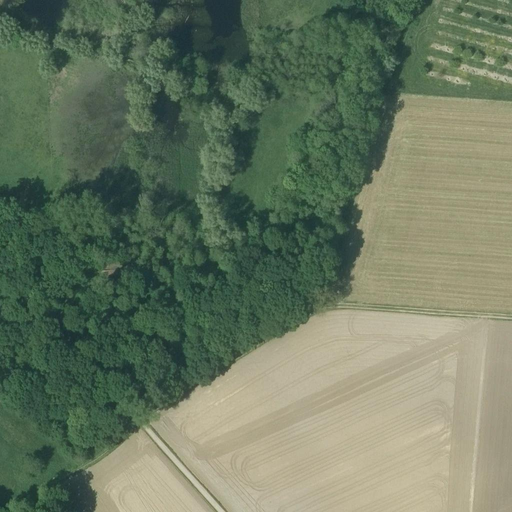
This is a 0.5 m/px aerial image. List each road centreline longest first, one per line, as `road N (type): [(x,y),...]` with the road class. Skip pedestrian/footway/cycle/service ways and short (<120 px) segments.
road 1 (track): [(511,318),(339,304),(299,314),(152,409),(96,458),(2,511)]
road 2 (track): [(0,269),(220,511)]
road 3 (track): [(419,0),(366,144),(327,307)]
